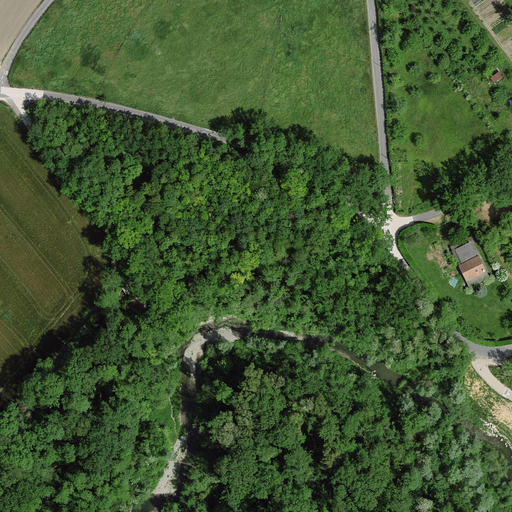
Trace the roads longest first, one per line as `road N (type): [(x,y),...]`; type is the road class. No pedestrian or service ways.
road 1 (unclassified): [(3,92),(73,98),(278,154),(326,179),(387,239)]
road 2 (track): [(0,429),(97,313),(119,257),(110,230),(3,92)]
road 3 (unclassified): [(371,0),(387,239)]
road 4 (unclassified): [(387,239),(458,340),(475,353),(511,352)]
road 5 (track): [(511,176),(406,221),(387,239)]
